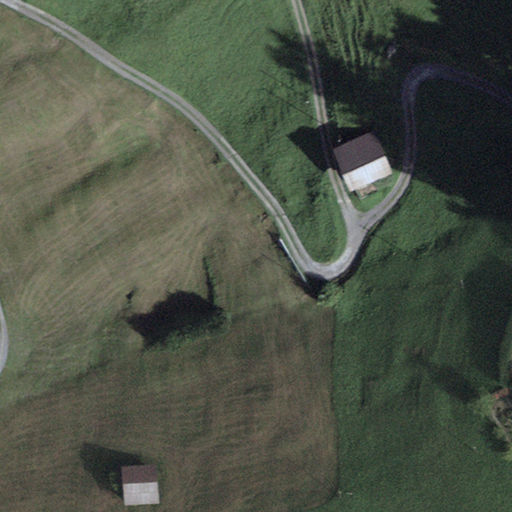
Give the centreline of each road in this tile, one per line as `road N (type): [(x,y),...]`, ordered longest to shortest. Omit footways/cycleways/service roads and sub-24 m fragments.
road 1 (track): [(0,1),(162,91),(214,134),(313,267),(336,260),(360,220)]
road 2 (track): [(360,220),(398,180),(404,121),(422,68),(511,109)]
road 3 (track): [(360,220),(294,0)]
